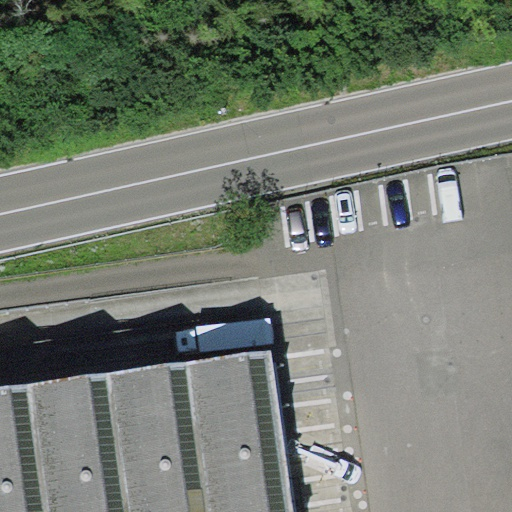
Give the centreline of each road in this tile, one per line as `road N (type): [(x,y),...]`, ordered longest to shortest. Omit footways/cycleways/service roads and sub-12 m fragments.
road 1 (primary): [(0,222),(511,106)]
road 2 (unknown): [(0,385),(404,323),(456,326)]
